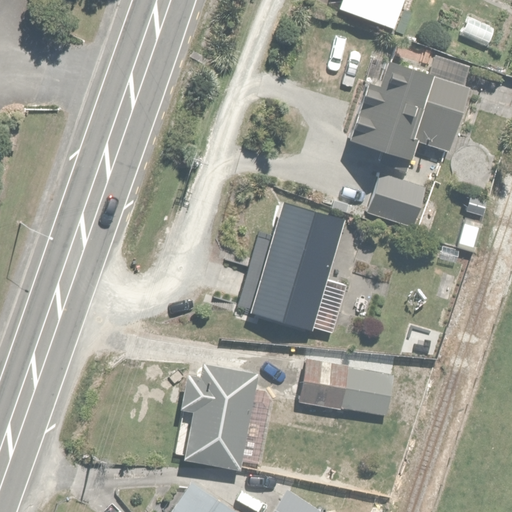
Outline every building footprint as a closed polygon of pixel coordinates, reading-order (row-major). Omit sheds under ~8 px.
[(414,0),(337,0),(335,8),(403,31),(414,0)] [(414,138),(455,150),(474,84),(372,55),(347,142),(407,160),(414,138)] [(359,241),(338,235),(343,218),(284,200),(252,311),(329,333),(332,334),(359,241)] [(194,410),(187,457),(237,464),(238,456),(262,459),(272,393),(252,390),(255,369),(205,361),(203,370),(188,368),(182,408),(194,410)] [(390,374),(302,363),(298,401),(386,412),(388,396),(390,374)] [(169,511),(236,511),(186,483),(169,511)] [(329,511),(289,485),(271,511),(329,511)]
